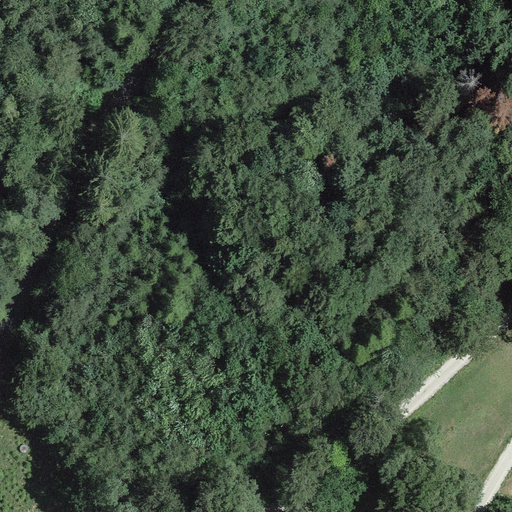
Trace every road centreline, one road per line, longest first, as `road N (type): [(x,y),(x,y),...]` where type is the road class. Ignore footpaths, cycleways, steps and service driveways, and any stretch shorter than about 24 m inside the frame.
road 1 (track): [(0,353),(88,150),(199,0)]
road 2 (track): [(282,511),(418,405),(511,314)]
